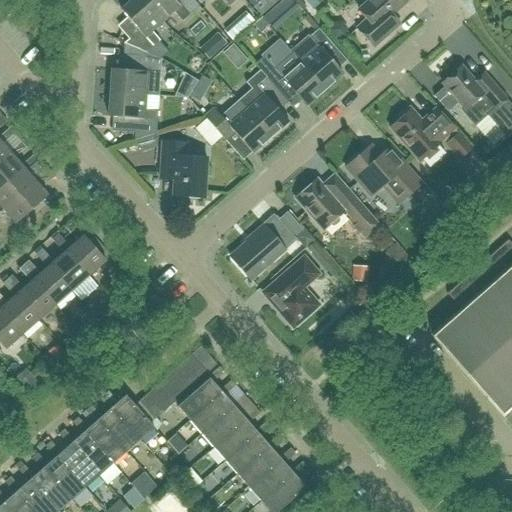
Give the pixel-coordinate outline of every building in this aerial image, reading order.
[(123,44),(139,50),(145,53),(159,41),(151,32),(162,22),(142,0),(130,0),(120,10),(138,31),(123,44)] [(142,0),(162,22),(173,12),(181,22),(198,7),(192,0),(142,0)] [(245,0),(235,0),(220,10),(229,23),(227,24),(236,36),(259,21),(245,0)] [(303,0),(312,10),(323,0),(303,0)] [(385,21),(405,3),(401,0),(369,0),(358,10),(366,20),(356,29),(372,48),(393,30),(385,21)] [(290,53),(323,91),(341,75),(324,55),(333,47),(317,29),(290,53)] [(110,69),(108,93),(145,96),(146,81),(159,82),(160,59),(145,53),(139,50),(138,71),(110,69)] [(254,66),(258,71),(277,93),(280,95),(289,87),(305,107),(323,91),(290,53),(279,63),(269,51),(254,66)] [(461,66),(459,68),(455,67),(448,73),(449,77),(441,84),(464,109),(461,112),(474,127),(505,99),(487,78),(478,86),(461,66)] [(237,101),(245,110),(269,138),(287,122),(268,100),(277,93),(258,71),(244,83),(250,90),(237,101)] [(155,134),(156,120),(157,111),(144,110),(145,96),(108,93),(107,117),(135,119),(133,141),(155,134)] [(251,154),(269,138),(245,110),(237,101),(219,117),(212,109),(203,117),(224,141),(233,133),(251,154)] [(411,110),(408,112),(405,110),(399,116),(400,119),(389,129),(418,162),(440,143),(439,142),(444,138),(450,141),(462,155),(470,148),(435,108),(420,121),(411,110)] [(0,162),(10,154),(9,152),(20,142),(22,140),(10,127),(8,129),(0,135),(0,162)] [(0,162),(0,186),(21,168),(20,166),(14,159),(25,149),(20,142),(9,152),(10,154),(0,162)] [(203,196),(206,158),(185,157),(186,144),(161,142),(159,168),(173,169),(172,196),(187,197),(188,195),(203,196)] [(390,147),(379,156),(370,145),(344,168),(369,197),(382,185),(398,203),(421,183),(390,147)] [(0,186),(0,207),(3,210),(34,182),(32,180),(25,172),(37,162),(31,156),(20,166),(21,168),(0,186)] [(46,168),(45,169),(32,180),(34,182),(3,210),(14,223),(46,195),(37,185),(43,180),(46,183),(54,177),(46,168)] [(345,188),(334,175),(321,185),(316,180),(294,199),(321,231),(343,211),(353,223),(351,225),(363,239),(365,237),(378,226),(345,188)] [(229,257),(250,281),(296,240),(275,216),(229,257)] [(51,241),(63,254),(66,252),(88,276),(104,261),(83,237),(69,249),(57,235),(51,241)] [(511,250),(505,242),(445,294),(461,312),(432,338),(505,420),(510,415),(511,416),(511,250)] [(34,255),(47,269),(50,266),(71,291),(88,276),(66,252),(63,254),(53,263),(41,249),(34,255)] [(304,289),(320,275),(309,262),(303,268),(297,261),(276,279),(284,289),(269,302),(292,329),(318,306),(304,289)] [(18,269),(30,283),(33,280),(55,305),(71,291),(50,266),(47,269),(36,278),(24,264),(18,269)] [(123,277),(105,293),(119,310),(138,293),(123,277)] [(1,284),(13,298),(16,295),(38,320),(55,305),(33,280),(30,283),(19,292),(8,279),(1,284)] [(0,309),(22,334),(38,320),(16,295),(13,298),(3,306),(0,302),(0,309)] [(0,309),(0,344),(4,350),(22,334),(0,309)] [(200,347),(191,354),(206,372),(215,364),(200,347)] [(191,354),(182,362),(198,380),(206,372),(191,354)] [(188,389),(198,380),(182,362),(173,371),(188,389)] [(180,409),(192,423),(224,395),(223,394),(216,385),(226,377),(220,370),(211,379),(212,380),(180,409)] [(173,371),(163,380),(178,397),(188,389),(173,371)] [(163,380),(154,387),(169,405),(178,397),(163,380)] [(236,408),(234,406),(228,399),(237,390),(233,385),(223,394),(224,395),(192,423),(203,436),(236,408)] [(154,387),(145,395),(161,413),(169,405),(154,387)] [(110,408),(137,439),(151,427),(124,396),(113,405),(104,395),(99,399),(108,410),(110,408)] [(145,395),(137,403),(152,420),(161,413),(145,395)] [(203,436),(215,450),(248,422),(246,420),(240,413),(249,404),(244,398),(234,406),(236,408),(203,436)] [(124,451),(137,439),(110,408),(108,410),(100,417),(90,407),(85,411),(95,422),(97,421),(124,451)] [(248,422),(215,450),(227,464),(259,436),(258,433),(251,426),(261,418),(255,412),(246,420),(248,422)] [(71,423),(81,434),(83,432),(110,463),(124,451),(97,421),(95,422),(86,430),(76,418),(71,423)] [(227,464),(239,477),(271,449),(269,448),(263,440),(273,432),(267,425),(258,433),(259,436),(227,464)] [(97,475),(110,463),(83,432),(81,434),(73,441),(63,430),(58,435),(67,446),(69,444),(97,475)] [(279,439),(269,448),(271,449),(239,477),(250,491),(283,463),(281,461),(274,453),(284,445),(279,439)] [(44,447),(54,458),(56,456),(83,487),(97,475),(69,444),(67,446),(60,453),(50,442),(44,447)] [(250,491),(262,504),(295,476),(293,474),(286,466),(296,458),(291,453),(281,461),(283,463),(250,491)] [(70,499),(83,487),(56,456),(54,458),(47,465),(37,454),(31,459),(41,469),(43,468),(70,499)] [(29,479),(57,511),(70,499),(43,468),(41,469),(33,477),(23,466),(18,471),(27,481),(29,479)] [(303,466),(293,474),(295,476),(262,504),(268,511),(281,511),(306,490),(298,480),(308,471),(303,466)] [(33,511),(55,511),(57,511),(29,479),(27,481),(19,488),(9,477),(4,482),(13,493),(15,491),(33,511)] [(461,480),(451,489),(458,497),(468,488),(461,480)] [(0,504),(2,503),(9,511),(33,511),(15,491),(13,493),(5,500),(0,494),(0,504)] [(128,511),(119,500),(106,511),(105,511),(128,511)] [(0,511),(9,511),(2,503),(0,504),(0,511)]
